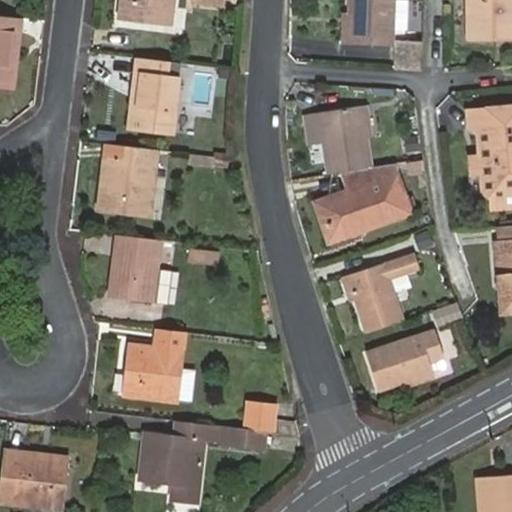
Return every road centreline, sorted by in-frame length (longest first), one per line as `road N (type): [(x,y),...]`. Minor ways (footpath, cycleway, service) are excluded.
road 1 (residential): [(361,477),(341,443),(265,175),(265,71)]
road 2 (residential): [(55,117),(44,234),(71,331),(60,382),(33,395),(0,376)]
road 3 (residential): [(431,84),(438,202),(464,297)]
road 4 (tertiary): [(361,477),(511,394)]
road 5 (unclassified): [(265,71),(431,84)]
